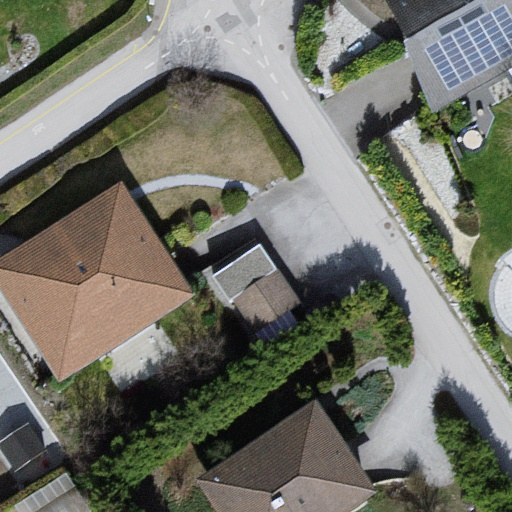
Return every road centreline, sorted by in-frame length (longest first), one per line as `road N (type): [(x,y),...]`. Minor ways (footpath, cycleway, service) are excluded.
road 1 (residential): [(226,2),(511,448)]
road 2 (residential): [(0,159),(226,2)]
